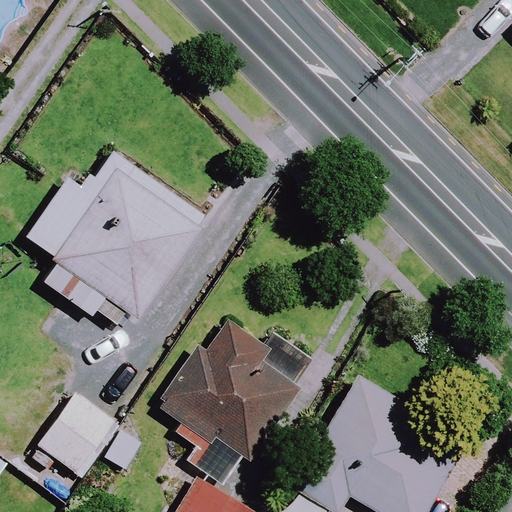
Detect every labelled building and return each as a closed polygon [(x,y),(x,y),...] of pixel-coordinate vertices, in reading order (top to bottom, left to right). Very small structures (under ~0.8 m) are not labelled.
[(200,222),(110,158),(84,194),(65,181),(22,240),(55,263),(40,284),(117,339),(200,222)] [(301,377),(220,326),(196,364),(179,353),(145,406),(243,468),(301,377)] [(398,405),(351,380),(290,493),(324,511),(333,511),(341,498),(366,511),(419,511),(450,455),(388,422),(398,405)] [(97,454),(116,428),(70,395),(34,446),(79,478),(97,454)] [(262,511),(254,507),(251,511),(243,511),(190,483),(173,511),(262,511)]
